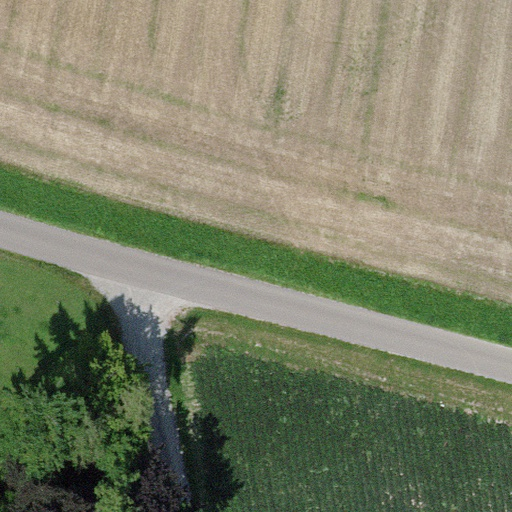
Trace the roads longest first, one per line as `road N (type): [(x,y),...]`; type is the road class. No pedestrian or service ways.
road 1 (residential): [(0,226),(511,366)]
road 2 (track): [(124,265),(182,511)]
